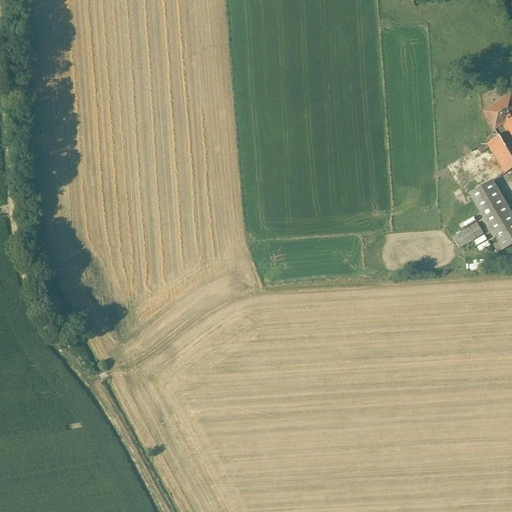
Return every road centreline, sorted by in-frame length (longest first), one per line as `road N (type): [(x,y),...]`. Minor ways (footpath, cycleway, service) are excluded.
road 1 (track): [(163,511),(106,407),(40,319),(21,258),(0,81)]
road 2 (track): [(511,276),(235,296),(140,360),(89,381)]
